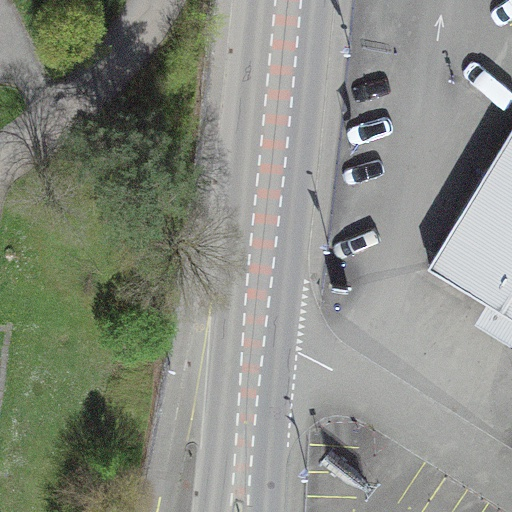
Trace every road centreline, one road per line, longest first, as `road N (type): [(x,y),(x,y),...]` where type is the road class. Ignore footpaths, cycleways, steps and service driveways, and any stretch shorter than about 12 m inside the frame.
road 1 (primary): [(286,0),(251,339)]
road 2 (residential): [(511,486),(333,368),(251,339)]
road 3 (residential): [(155,0),(111,64),(0,159)]
road 4 (primary): [(251,339),(240,467)]
